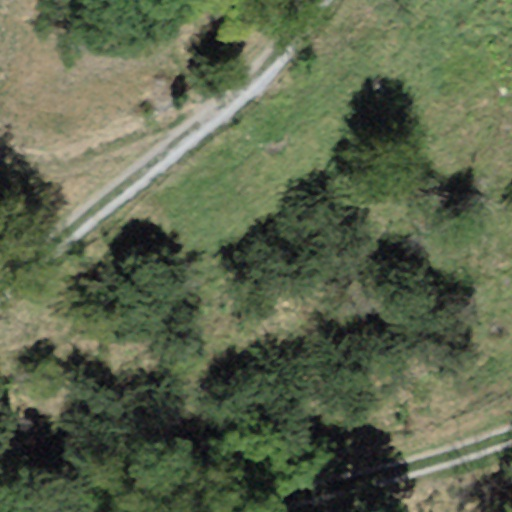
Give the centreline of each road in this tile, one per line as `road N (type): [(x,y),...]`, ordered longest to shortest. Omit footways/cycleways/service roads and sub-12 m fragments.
road 1 (track): [(0,293),(256,74),(311,0)]
road 2 (track): [(511,435),(269,511)]
